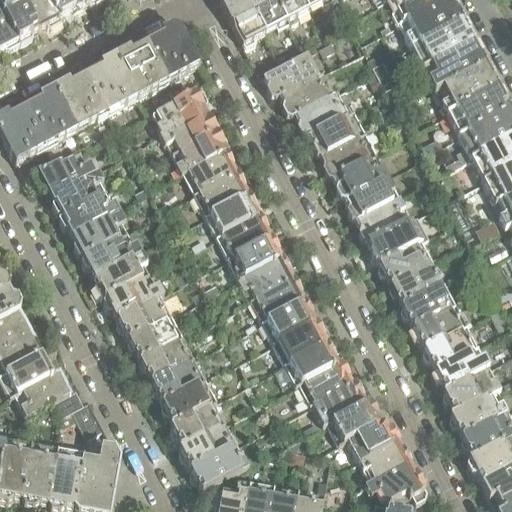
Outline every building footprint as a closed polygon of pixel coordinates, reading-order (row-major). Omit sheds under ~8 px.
[(39,37),(18,0),(16,0),(0,8),(0,14),(19,52),(31,45),(32,42),(31,41),(39,37)] [(62,29),(46,0),(18,0),(39,37),(46,33),(47,35),(50,36),(62,29)] [(81,14),(72,0),(46,0),(62,29),(73,23),(74,20),(74,18),(81,14)] [(104,6),(100,0),(72,0),(81,14),(88,10),(89,12),(92,13),(104,6)] [(264,41),(241,0),(237,0),(218,10),(240,51),(243,57),(254,51),(252,48),(264,41)] [(287,34),(269,0),(241,0),(264,41),(274,36),(276,40),(287,34)] [(307,18),(297,0),(269,0),(287,34),(298,28),(296,24),(307,18)] [(337,6),(333,0),(297,0),(307,18),(318,12),(320,16),(332,10),(331,10),(337,6)] [(388,8),(403,0),(377,0),(378,0),(372,4),(376,14),(383,10),(384,11),(388,8)] [(398,32),(447,6),(443,0),(403,0),(388,8),(394,18),(390,21),(396,33),(398,32)] [(408,54),(459,29),(455,21),(457,16),(452,7),(447,6),(398,32),(404,44),(403,44),(408,54)] [(19,52),(0,14),(0,57),(4,56),(4,57),(7,58),(19,52)] [(359,24),(355,16),(344,22),(349,30),(359,24)] [(420,77),(471,51),(467,43),(469,38),(465,30),(459,29),(408,54),(420,77)] [(390,37),(387,32),(379,36),(382,41),(390,37)] [(177,86),(199,75),(177,35),(173,34),(114,65),(137,107),(167,91),(174,102),(179,99),(177,95),(181,93),(177,86)] [(333,57),(329,50),(318,56),(322,63),(333,57)] [(433,100),(483,74),(479,66),(481,61),(477,53),(471,51),(420,77),(429,93),(421,98),(422,99),(412,105),(415,111),(433,100)] [(286,69),(282,61),(276,64),(280,72),(286,69)] [(278,106),(317,85),(306,62),(282,76),(262,85),(263,86),(267,93),(265,98),(270,107),(274,108),(278,106)] [(76,140),(137,107),(114,65),(53,98),(76,140)] [(333,103),(326,91),(334,87),(331,82),(341,76),(339,73),(317,85),(278,106),(282,113),(281,117),(285,126),(289,128),(294,125),(337,103),(336,101),(333,103)] [(445,123),(495,96),(491,88),(493,83),(489,75),(483,74),(433,100),(445,123)] [(205,120),(202,114),(205,113),(207,108),(200,96),(151,122),(157,133),(155,134),(160,143),(205,120)] [(457,145),(507,118),(504,112),(505,107),(501,98),(495,96),(445,123),(457,145)] [(171,97),(164,101),(170,112),(176,109),(171,97)] [(56,150),(76,140),(53,98),(0,125),(0,144),(15,172),(45,156),(54,172),(55,174),(66,169),(56,150)] [(309,145),(352,122),(351,120),(348,122),(342,111),(346,108),(342,100),(337,103),(294,125),(297,132),(296,137),(300,145),(305,147),(309,145)] [(397,124),(395,121),(393,116),(384,121),(389,129),(397,124)] [(448,179),(469,168),(511,144),(511,119),(507,118),(457,145),(463,157),(455,161),(457,165),(444,172),(448,179)] [(171,163),(216,139),(215,138),(218,136),(213,126),(209,127),(205,120),(160,143),(158,144),(164,154),(165,153),(171,163)] [(320,166),(364,143),(352,122),(309,145),(313,152),(311,156),(316,165),(320,166)] [(122,138),(116,127),(110,130),(116,141),(122,138)] [(114,141),(110,133),(101,138),(105,146),(114,141)] [(376,165),(369,152),(387,141),(383,133),(364,143),(320,166),(324,173),(323,178),(327,186),(332,188),(376,165)] [(181,183),(225,161),(227,160),(222,152),(226,150),(220,139),(217,141),(216,139),(171,163),(177,173),(174,175),(180,184),(181,183)] [(441,154),(437,145),(427,150),(421,139),(411,145),(421,164),(441,154)] [(481,190),(511,173),(511,144),(469,168),(481,190)] [(133,158),(130,153),(123,156),(126,161),(133,158)] [(193,204),(236,182),(231,172),(232,168),(229,163),(225,162),(225,161),(181,183),(187,194),(193,204)] [(50,204),(94,180),(89,170),(84,172),(79,162),(66,169),(55,174),(33,186),(39,198),(43,199),(46,197),(50,204)] [(343,209),(387,186),(376,165),(332,188),(335,195),(334,199),(339,208),(343,209)] [(51,167),(42,172),(46,179),(55,174),(54,172),(51,167)] [(490,214),(511,202),(511,173),(481,190),(487,202),(485,203),(490,214)] [(61,224),(104,200),(99,191),(102,189),(97,178),(94,180),(50,204),(54,212),(51,214),(56,225),(60,223),(61,224)] [(204,225),(247,203),(242,193),(244,190),(241,184),(237,183),(236,182),(193,204),(204,225)] [(398,207),(393,197),(399,193),(393,182),(387,186),(343,209),(347,216),(346,221),(350,229),(354,231),(398,207)] [(71,245),(119,219),(113,209),(110,211),(104,200),(61,224),(61,226),(58,228),(64,238),(67,236),(71,245)] [(511,202),(490,214),(497,226),(503,237),(509,234),(511,232),(511,202)] [(215,247),(259,224),(254,215),(255,211),(252,205),(248,204),(247,203),(204,225),(215,247)] [(142,213),(151,208),(148,204),(140,208),(142,213)] [(366,253),(410,229),(398,207),(354,231),(358,238),(357,242),(362,251),(366,253)] [(167,218),(163,210),(156,214),(160,222),(167,218)] [(81,264),(126,242),(121,232),(124,230),(119,219),(71,245),(76,253),(73,255),(78,266),(81,264)] [(226,268),(270,245),(265,236),(266,232),(263,227),(259,225),(259,224),(215,247),(226,268)] [(177,239),(172,229),(163,234),(169,243),(177,239)] [(377,274),(421,250),(410,229),(366,253),(370,260),(368,264),(373,273),(377,274)] [(93,286),(141,261),(135,250),(131,252),(126,242),(81,264),(83,267),(80,269),(85,279),(89,277),(93,286)] [(237,289),(281,266),(276,257),(277,253),(275,248),(271,247),(270,245),(226,268),(237,289)] [(194,259),(205,252),(202,246),(190,252),(194,259)] [(390,296),(432,272),(454,261),(451,256),(430,268),(421,250),(377,274),(378,275),(377,279),(380,284),(384,286),(390,296)] [(103,305),(148,283),(142,273),(146,271),(141,261),(93,286),(98,294),(94,296),(100,307),(103,305)] [(248,311),(249,310),(292,287),(287,278),(289,274),(286,269),(282,268),(281,266),(237,289),(237,290),(248,311)] [(202,280),(196,271),(187,277),(192,286),(202,280)] [(400,316),(443,293),(466,281),(463,277),(441,289),(432,272),(390,296),(388,300),(391,306),(395,307),(400,316)] [(115,328),(116,327),(159,304),(163,302),(157,291),(154,293),(148,283),(103,305),(105,308),(102,310),(107,320),(111,319),(115,328)] [(0,301),(7,298),(9,293),(4,285),(0,284),(0,301)] [(260,332),(304,309),(299,300),(300,296),(297,290),(293,289),(292,287),(249,310),(258,327),(253,331),(253,330),(244,336),(246,340),(255,335),(260,332)] [(215,301),(210,292),(201,297),(205,306),(215,301)] [(411,337),(455,314),(468,307),(466,302),(452,310),(443,293),(400,316),(401,318),(400,321),(402,327),(406,328),(411,337)] [(0,328),(18,320),(20,315),(16,307),(11,305),(7,298),(0,301),(0,328)] [(204,307),(199,298),(187,305),(192,314),(204,307)] [(127,348),(169,325),(159,304),(116,327),(117,328),(116,332),(118,337),(122,339),(127,348)] [(235,318),(244,314),(242,309),(233,314),(235,318)] [(271,353),(315,329),(310,321),(311,317),(308,312),(305,310),(304,309),(260,332),(271,353)] [(422,357),(465,335),(471,332),(469,327),(463,331),(455,314),(411,337),(412,339),(411,343),(414,348),(418,349),(422,357)] [(509,334),(504,324),(500,317),(489,322),(498,339),(509,334)] [(0,357),(30,341),(18,320),(0,328),(0,357)] [(181,347),(169,325),(127,348),(128,349),(127,353),(130,359),(134,360),(139,369),(181,347)] [(283,374),(326,351),(321,342),(323,338),(320,333),(316,332),(315,329),(271,353),(283,374)] [(434,379),(477,356),(465,335),(422,357),(423,360),(422,364),(425,369),(429,370),(434,379)] [(0,383),(41,362),(30,341),(0,357),(0,383)] [(150,390),(192,368),(181,347),(139,369),(139,371),(138,375),(141,380),(145,381),(150,390)] [(297,394),(337,372),(333,363),(334,359),(331,354),(327,353),(326,351),(283,374),(295,395),(297,394)] [(445,400),(488,377),(477,356),(434,379),(435,381),(433,385),(436,390),(440,391),(445,400)] [(8,407),(14,404),(53,383),(41,362),(0,383),(0,392),(7,405),(8,407)] [(161,411),(203,388),(192,368),(150,390),(151,392),(149,396),(152,401),(156,402),(161,411)] [(310,414),(351,392),(347,383),(348,379),(345,374),(341,372),(340,370),(337,372),(297,394),(308,415),(310,414)] [(219,380),(215,373),(206,378),(210,385),(219,380)] [(496,400),(499,398),(488,377),(445,400),(442,401),(443,403),(442,407),(445,412),(448,414),(453,422),(496,400)] [(52,412),(69,402),(58,381),(53,383),(14,404),(25,426),(52,412)] [(503,396),(511,391),(511,387),(511,386),(501,391),(503,396)] [(215,411),(203,388),(161,411),(162,413),(161,417),(164,422),(167,423),(172,432),(213,412),(215,411)] [(325,433),(365,411),(360,403),(362,399),(359,393),(355,392),(354,390),(351,392),(310,414),(322,435),(325,433)] [(260,414),(249,392),(244,395),(255,416),(260,414)] [(82,413),(75,400),(75,399),(69,402),(52,412),(60,426),(71,420),(82,414),(82,413)] [(460,445),(507,421),(496,400),(453,422),(449,425),(450,427),(449,431),(451,436),(455,437),(460,445)] [(346,450),(380,431),(375,422),(376,418),(374,413),(370,411),(369,410),(365,411),(325,433),(337,454),(346,450)] [(102,439),(87,411),(82,414),(71,420),(85,447),(102,439)] [(181,455),(224,433),(213,412),(172,432),(170,434),(171,436),(169,439),(172,445),(176,446),(181,455)] [(282,429),(278,421),(267,427),(272,435),(282,429)] [(471,467),(511,445),(511,430),(507,421),(460,445),(461,448),(460,452),(463,457),(467,458),(471,467)] [(357,470),(397,448),(390,435),(388,436),(384,429),(380,431),(346,450),(350,457),(357,470)] [(189,477),(235,454),(224,433),(181,455),(178,456),(179,458),(178,462),(181,467),(185,469),(189,477)] [(288,449),(279,433),(272,437),(281,453),(288,449)] [(479,492),(511,474),(511,445),(471,467),(467,469),(467,470),(465,475),(470,483),(475,484),(479,492)] [(295,459),(298,448),(282,456),(295,459)] [(368,491),(408,470),(397,448),(357,470),(368,491)] [(20,509),(31,456),(5,451),(4,453),(4,457),(0,476),(0,509),(7,510),(11,507),(20,509)] [(217,492),(246,475),(247,476),(254,472),(261,469),(259,464),(251,467),(249,464),(243,468),(235,454),(189,477),(189,478),(190,480),(189,484),(192,489),(195,490),(201,500),(217,492)] [(38,511),(47,511),(57,461),(31,456),(20,509),(22,511),(37,511),(38,511)] [(111,511),(119,469),(113,459),(101,457),(98,468),(82,465),(73,511),(111,511)] [(292,460),(289,472),(301,475),(304,463),(292,460)] [(73,511),(82,465),(57,461),(47,511),(73,511)] [(426,502),(408,470),(368,491),(363,494),(370,504),(378,500),(385,511),(405,500),(409,506),(410,505),(414,511),(415,511),(424,507),(426,502)] [(489,511),(497,511),(511,504),(511,474),(479,492),(489,511)] [(323,504),(324,496),(325,491),(318,489),(315,502),(323,504)] [(295,511),(296,505),(286,502),(288,495),(274,492),(272,500),(271,500),(269,511),(295,511)] [(244,511),(247,496),(236,493),(234,502),(221,500),(221,504),(216,503),(213,506),(211,511),(244,511)] [(269,511),(271,500),(247,496),(244,511),(269,511)]
